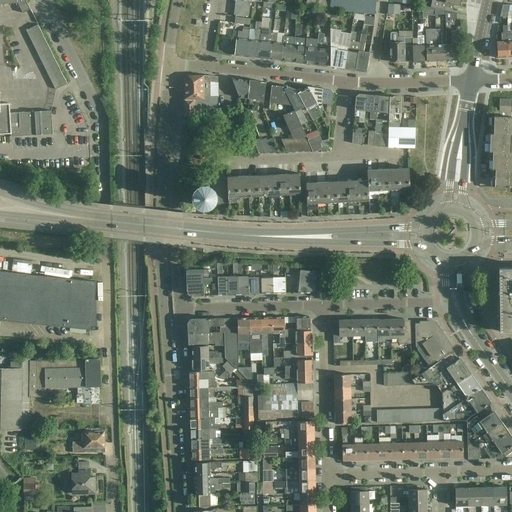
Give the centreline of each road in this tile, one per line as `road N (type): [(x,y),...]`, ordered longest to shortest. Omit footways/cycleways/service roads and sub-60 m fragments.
road 1 (unclassified): [(106,511),(100,130),(41,0)]
road 2 (residential): [(170,388),(161,268),(168,64)]
road 3 (secondary): [(309,237),(39,214)]
road 4 (residential): [(178,308),(179,64)]
road 5 (residential): [(326,475),(322,306)]
road 6 (residential): [(178,308),(322,306)]
road 7 (residential): [(345,82),(205,65)]
road 8 (residential): [(345,82),(471,81)]
road 9 (residential): [(322,306),(447,302)]
road 10 (residential): [(180,511),(170,388)]
